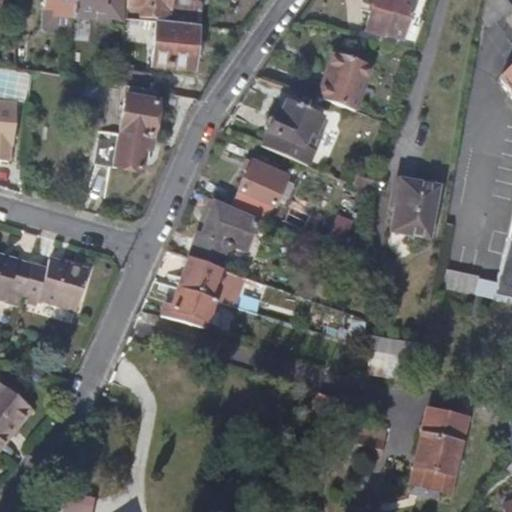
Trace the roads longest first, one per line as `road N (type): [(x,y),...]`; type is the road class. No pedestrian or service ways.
road 1 (residential): [(0,505),(60,437),(144,246)]
road 2 (residential): [(144,246),(210,100),(285,0)]
road 3 (residential): [(144,246),(0,204)]
